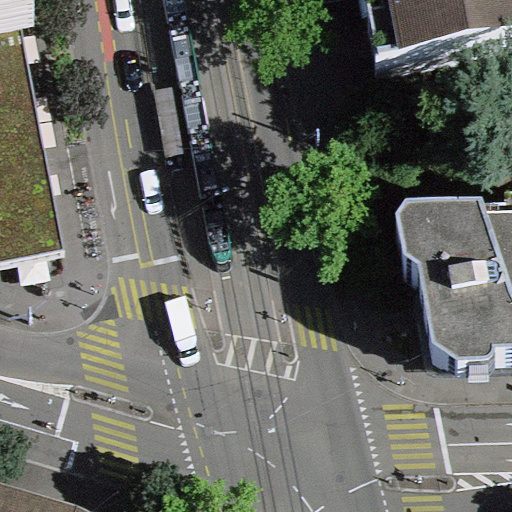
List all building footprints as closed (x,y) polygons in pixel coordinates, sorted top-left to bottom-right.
[(0,0),(0,275),(64,263),(13,0),(0,0)] [(511,0),(360,0),(377,80),(430,69),(511,52),(511,0)] [(430,69),(377,80),(368,82),(374,115),(436,103),(430,69)] [(511,222),(479,223),(511,305),(511,222)] [(465,385),(473,373),(511,372),(511,305),(479,223),(405,225),(396,239),(404,281),(418,291),(423,315),(433,368),(458,386),(465,385)]
